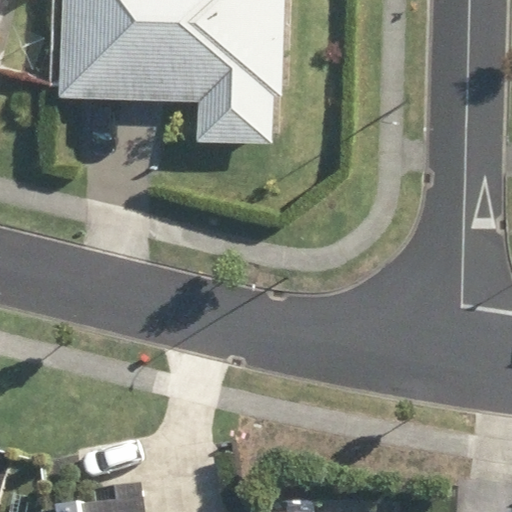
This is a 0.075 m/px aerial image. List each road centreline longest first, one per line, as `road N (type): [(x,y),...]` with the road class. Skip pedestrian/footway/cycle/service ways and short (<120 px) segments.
road 1 (residential): [(0,266),(293,337),(462,365)]
road 2 (residential): [(462,365),(474,0)]
